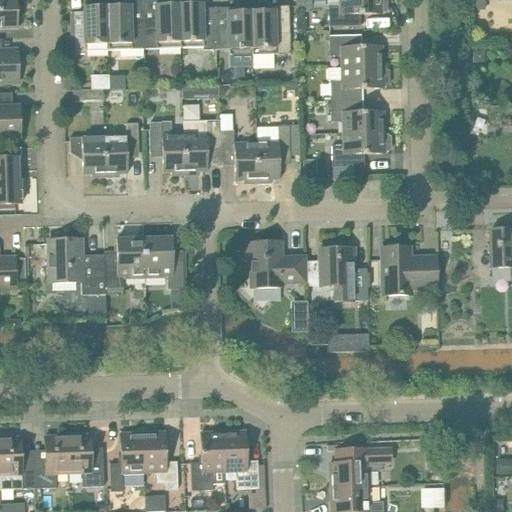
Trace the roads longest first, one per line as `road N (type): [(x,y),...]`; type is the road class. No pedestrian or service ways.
road 1 (residential): [(204,214),(183,206),(76,207),(54,185),(48,0)]
road 2 (unclassified): [(281,417),(511,410)]
road 3 (unclassified): [(204,214),(408,208),(421,198)]
road 4 (residential): [(0,391),(209,385)]
road 5 (residential): [(421,198),(417,0)]
road 6 (unclassified): [(209,385),(204,214)]
